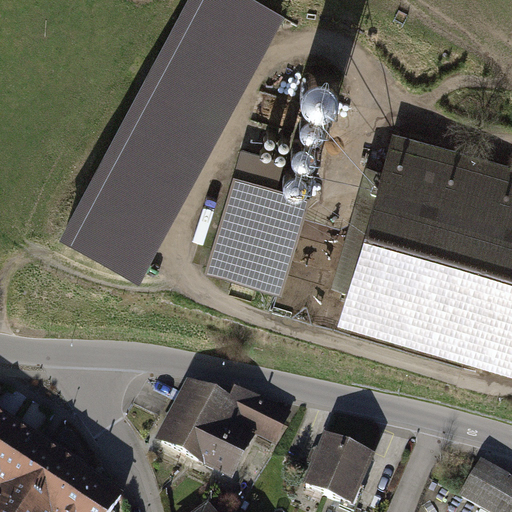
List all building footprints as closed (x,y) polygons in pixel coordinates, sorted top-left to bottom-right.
[(282,9),(265,0),(183,0),(57,229),(136,273),(282,9)] [(511,165),(391,129),(336,323),(511,373),(511,165)] [(275,289),(305,189),(275,180),(282,157),(236,143),(200,267),(275,289)] [(231,401),(186,380),(155,444),(233,482),(255,431),(277,443),(293,413),(263,398),(237,390),(231,401)] [(0,511),(115,511),(124,498),(81,471),(50,452),(27,437),(7,425),(0,420),(0,511)] [(377,457),(326,435),(303,487),(354,509),(377,457)] [(511,511),(511,478),(479,460),(458,497),(483,511),(511,511)]
